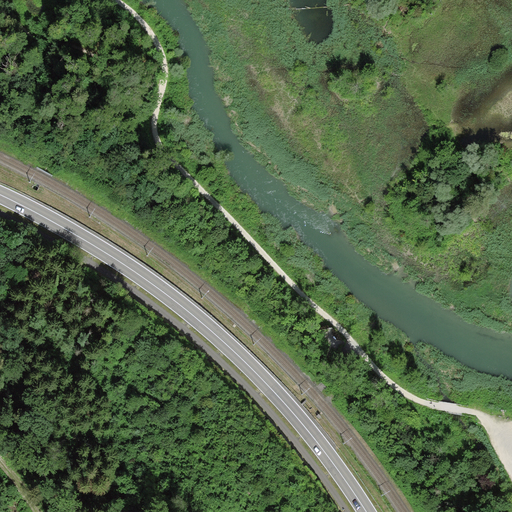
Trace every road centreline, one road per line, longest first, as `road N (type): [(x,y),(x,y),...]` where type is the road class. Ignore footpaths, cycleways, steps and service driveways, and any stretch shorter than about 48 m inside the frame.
road 1 (track): [(511,481),(473,410),(416,401),(385,378),(167,155),(154,122),(162,56),(155,38),(111,0)]
road 2 (primary): [(366,511),(301,423),(212,330),(128,269),(0,198)]
